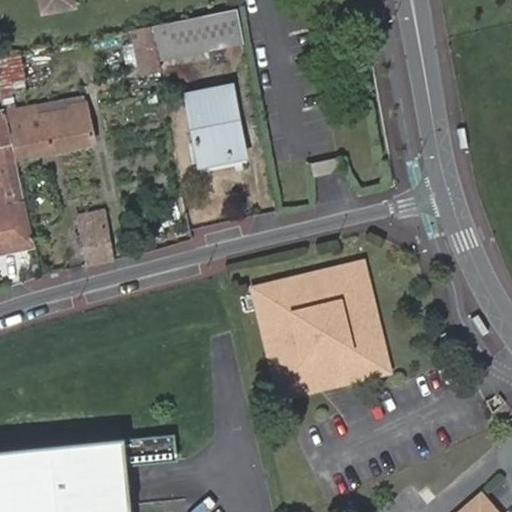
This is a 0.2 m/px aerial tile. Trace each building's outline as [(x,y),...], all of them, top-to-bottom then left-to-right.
[(72,0),(40,0),(42,12),(73,6),(72,0)] [(157,58),(243,42),(236,8),(151,25),(157,58)] [(159,70),(157,58),(151,25),(126,30),(129,48),(136,46),(139,73),(159,70)] [(19,52),(0,55),(0,77),(5,103),(10,103),(16,102),(14,92),(27,90),(19,52)] [(244,149),(231,86),(187,93),(199,162),(231,157),(230,151),(244,149)] [(86,101),(85,93),(16,105),(18,115),(68,108),(68,104),(86,101)] [(17,154),(93,142),(86,101),(68,104),(68,108),(18,115),(16,105),(16,102),(10,103),(17,154)] [(0,254),(34,249),(29,225),(7,111),(0,111),(0,167),(5,192),(0,193),(0,254)] [(340,154),(312,160),(316,180),(345,174),(340,154)] [(103,262),(113,261),(104,212),(77,217),(84,265),(103,262)] [(355,269),(258,293),(281,390),(379,367),(355,269)] [(0,451),(0,511),(132,511),(125,439),(0,451)]
